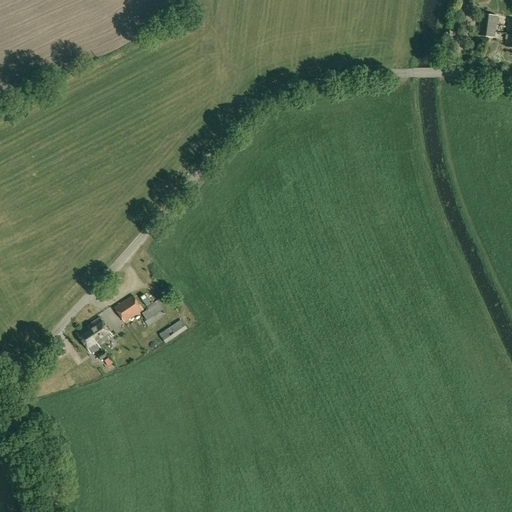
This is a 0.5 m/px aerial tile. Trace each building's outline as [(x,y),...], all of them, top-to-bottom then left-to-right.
[(478,36),(495,37),(498,16),(481,13),(478,36)] [(115,308),(125,322),(143,310),(133,295),(115,308)] [(146,321),(151,329),(156,326),(155,325),(157,323),(156,321),(166,314),(157,300),(147,307),(149,309),(142,313),(147,321),(146,321)] [(157,330),(166,343),(188,328),(179,315),(157,330)] [(77,333),(91,354),(100,347),(99,345),(113,335),(100,317),(77,333)] [(98,355),(102,360),(108,356),(105,351),(98,355)]
